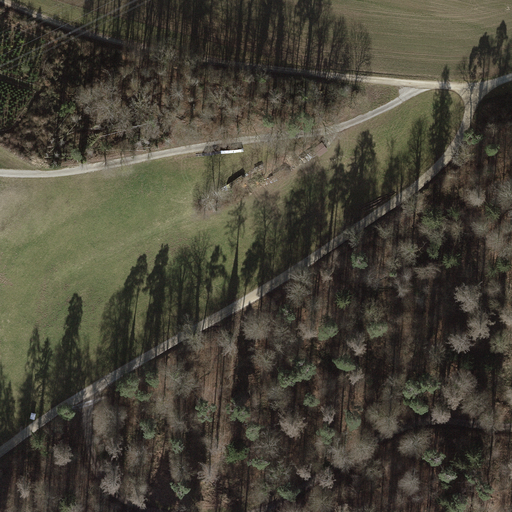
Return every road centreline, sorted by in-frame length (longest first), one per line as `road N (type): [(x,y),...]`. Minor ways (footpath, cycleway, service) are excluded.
road 1 (track): [(484,84),(460,137),(416,187),(0,450)]
road 2 (track): [(0,2),(144,48),(230,63),(421,84),(511,76)]
road 3 (track): [(421,84),(369,116),(67,171),(0,172)]
road 4 (track): [(255,511),(410,422),(511,426)]
road 5 (track): [(84,392),(93,460),(111,489),(158,511)]
